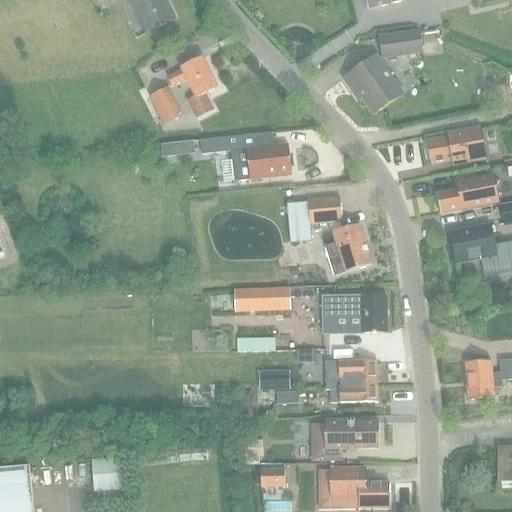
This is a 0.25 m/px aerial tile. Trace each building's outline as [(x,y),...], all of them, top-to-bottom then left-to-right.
[(130,0),(147,33),(175,19),(165,0),(130,0)] [(367,0),(370,9),(406,0),(367,0)] [(379,37),(382,57),(421,52),(419,32),(379,37)] [(343,79),(354,95),(357,92),(373,115),(401,96),(375,57),(343,79)] [(196,97),(188,101),(197,118),(213,110),(205,93),(217,87),(202,59),(181,69),(181,70),(167,78),(172,87),(187,80),(196,97)] [(150,96),(164,125),(182,116),(168,88),(150,96)] [(425,142),(429,166),(450,162),(451,166),(486,160),(480,128),(445,135),(446,138),(425,142)] [(272,132),(200,140),(202,154),(230,151),(233,181),(290,175),(287,145),(273,146),(272,132)] [(176,141),(161,143),(162,155),(177,153),(176,141)] [(440,215),(499,203),(494,176),(455,184),(456,190),(435,194),(440,215)] [(335,243),(326,247),(335,276),(345,273),(345,274),(372,265),(359,225),(341,231),(339,223),(342,223),(340,198),(308,200),(308,204),(287,205),(290,242),(311,241),(310,225),(329,224),(332,234),(335,243)] [(511,204),(499,207),(501,216),(503,226),(511,223),(511,204)] [(489,226),(449,234),(455,263),(475,260),(481,258),(484,277),(511,271),(511,242),(493,246),(489,226)] [(288,288),(233,291),(234,313),(289,310),(288,288)] [(387,297),(322,298),(323,313),(335,313),(335,334),(388,334),(387,297)] [(274,339),(238,340),(239,353),(274,352),(274,339)] [(465,362),(467,400),(493,398),(492,386),(501,386),(500,380),(511,379),(511,360),(499,361),(499,372),(491,372),(491,361),(465,362)] [(326,391),(330,391),(330,389),(340,388),(355,388),(355,383),(367,383),(367,387),(377,387),(377,362),(325,363),(325,389),(326,391)] [(287,370),(259,371),(259,390),(288,390),(287,370)] [(330,389),(330,391),(331,404),(340,404),(378,403),(377,387),(367,387),(367,383),(355,383),(355,388),(340,388),(330,389)] [(277,393),(278,406),(298,405),(298,392),(277,393)] [(342,462),(341,450),(379,449),(378,423),(347,423),(347,420),(324,420),(324,425),(312,425),(312,462),(342,462)] [(245,441),(245,457),(262,458),(263,441),(245,441)] [(511,450),(496,451),(498,481),(511,480),(511,450)] [(118,460),(103,461),(105,491),(120,490),(118,460)] [(0,511),(32,511),(29,467),(0,469),(0,511)] [(329,468),(329,498),(359,498),(359,509),(389,509),(389,484),(360,484),(360,468),(329,468)] [(261,488),(285,488),(285,470),(261,470),(261,488)]
